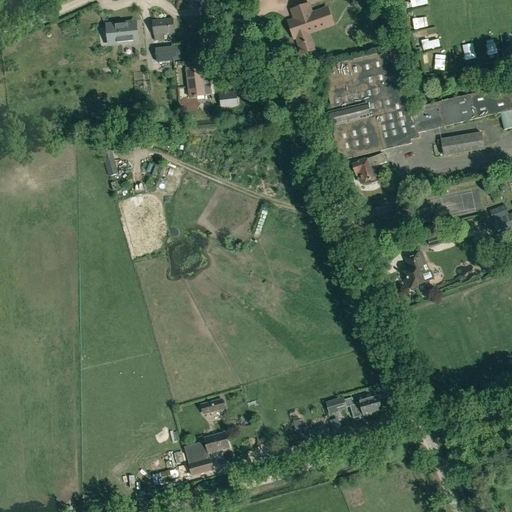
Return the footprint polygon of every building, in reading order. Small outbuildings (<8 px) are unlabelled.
[(409,0),(412,9),(427,6),(425,0),(409,0)] [(333,27),(331,20),(327,9),(311,14),(308,6),(297,10),(301,23),(292,27),(302,54),(313,50),(308,35),(333,27)] [(175,33),(173,19),(153,22),(155,36),(156,41),(163,40),(163,35),(175,33)] [(422,28),(421,19),(412,20),(414,30),(422,28)] [(134,22),(107,25),(109,45),(136,42),(134,22)] [(437,40),(428,42),(428,40),(420,42),(422,51),(439,47),(437,40)] [(467,43),(471,60),(477,59),(473,42),(467,43)] [(486,48),(488,59),(498,57),(496,46),(486,48)] [(156,50),(157,62),(181,60),(180,48),(156,50)] [(418,134),(464,123),(500,114),(504,131),(511,128),(511,85),(464,97),(412,109),(398,50),(321,69),(332,113),(329,114),(334,135),(332,135),(339,162),(383,151),(411,144),(411,140),(419,138),(418,134)] [(444,69),(442,56),(432,57),(433,71),(444,69)] [(210,79),(198,80),(196,68),(186,69),(190,98),(211,95),(210,79)] [(224,102),(225,109),(242,107),(241,97),(224,98),(224,102)] [(481,133),(440,140),(443,157),(484,150),(481,133)] [(118,174),(112,151),(127,149),(126,137),(100,139),(102,152),(109,177),(118,174)] [(371,180),(372,184),(379,181),(377,178),(378,177),(375,169),(378,168),(377,166),(387,163),(384,155),(353,166),(357,177),(358,176),(361,184),(371,180)] [(511,196),(507,180),(497,184),(502,200),(511,197),(511,196)] [(494,220),(509,215),(505,205),(490,211),(494,220)] [(490,222),(495,235),(511,228),(511,213),(509,215),(494,220),(490,222)] [(435,228),(425,230),(430,247),(453,241),(450,232),(438,235),(435,228)] [(417,242),(426,239),(424,231),(415,235),(417,242)] [(404,281),(407,290),(410,289),(411,290),(414,291),(417,290),(418,288),(417,286),(425,283),(433,280),(434,277),(432,271),(429,270),(422,253),(406,259),(410,270),(405,272),(408,279),(404,281)] [(363,418),(371,415),(370,413),(381,410),(377,398),(359,403),(360,403),(354,405),(352,398),(344,400),(343,398),(326,403),(329,414),(347,409),(346,408),(350,407),(353,418),(363,416),(363,418)] [(204,416),(226,410),(223,399),(201,405),(204,416)] [(298,417),(293,419),(294,422),(296,430),(301,429),(301,428),(302,428),(300,420),(299,421),(298,417)] [(308,427),(303,428),(306,437),(309,436),(311,441),(327,436),(324,426),(309,431),(308,427)] [(205,439),(206,443),(209,454),(229,449),(225,434),(205,439)] [(211,471),(206,454),(209,454),(206,443),(203,443),(202,442),(184,447),(193,476),(211,471)] [(169,471),(152,476),(154,486),(172,481),(169,471)]
